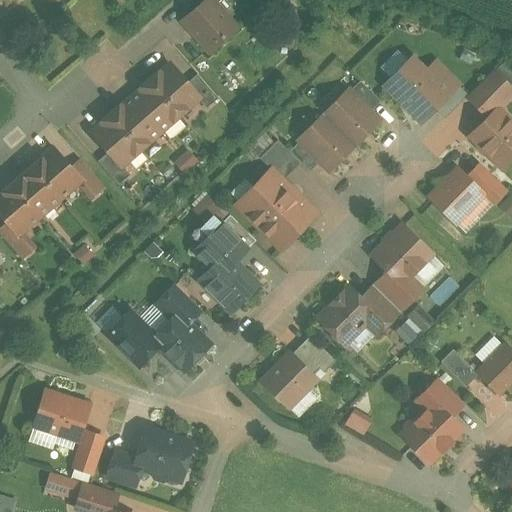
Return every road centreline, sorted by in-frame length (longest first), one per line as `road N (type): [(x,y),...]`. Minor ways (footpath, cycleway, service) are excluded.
road 1 (residential): [(190,406),(371,212),(391,163)]
road 2 (residential): [(454,485),(230,417)]
road 3 (residential): [(190,406),(15,359)]
